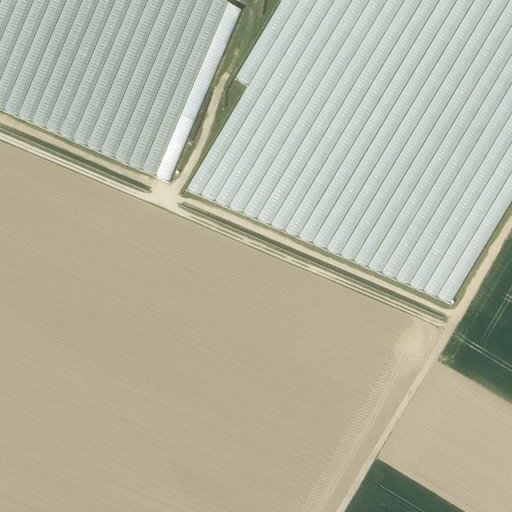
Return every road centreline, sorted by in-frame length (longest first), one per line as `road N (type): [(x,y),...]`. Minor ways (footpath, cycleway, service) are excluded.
road 1 (track): [(448,327),(0,136)]
road 2 (track): [(337,511),(511,221)]
road 3 (track): [(262,0),(168,206)]
